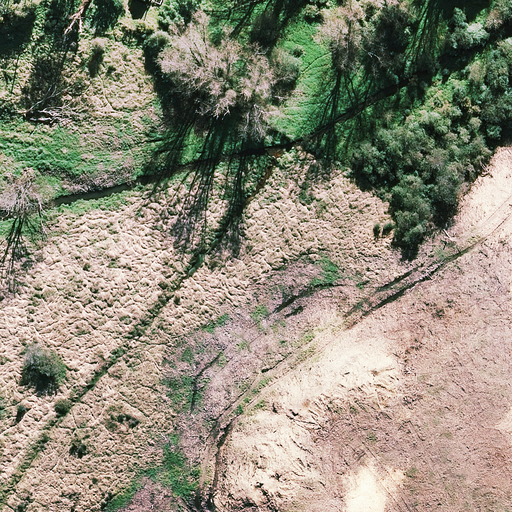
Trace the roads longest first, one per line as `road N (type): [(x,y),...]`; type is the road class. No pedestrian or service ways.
road 1 (motorway): [(6,511),(511,302)]
road 2 (motorway): [(511,359),(150,511)]
